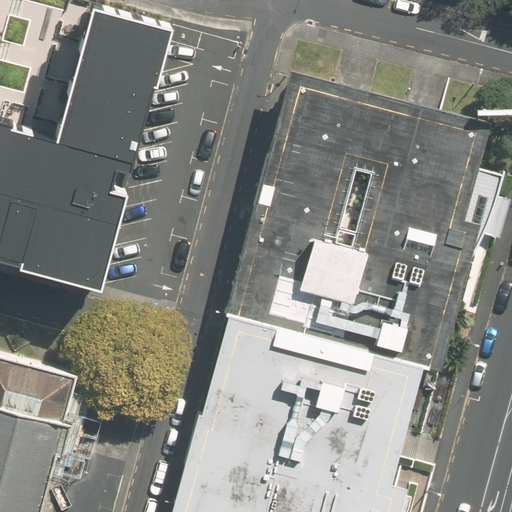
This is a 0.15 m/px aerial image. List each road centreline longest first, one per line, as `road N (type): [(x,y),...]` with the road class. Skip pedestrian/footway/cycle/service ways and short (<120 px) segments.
road 1 (residential): [(274,0),(184,339)]
road 2 (residential): [(299,0),(511,51)]
road 3 (residential): [(0,291),(184,339)]
road 4 (residential): [(184,339),(139,511)]
